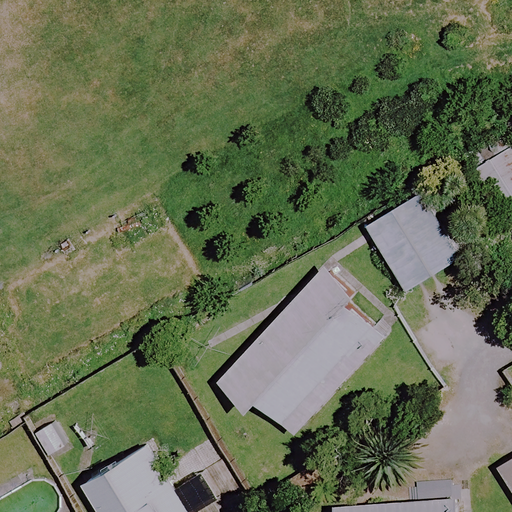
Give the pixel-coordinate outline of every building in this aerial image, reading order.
[(511,217),(511,137),(509,132),(464,155),(499,224),(511,217)] [(460,260),(422,194),(369,225),(407,290),(460,260)] [(394,331),(329,269),(221,381),(251,409),(261,398),(297,432),(394,331)] [(191,511),(149,445),(85,486),(101,511),(191,511)] [(511,461),(501,469),(511,486),(511,461)] [(460,511),(459,497),(338,506),(338,511),(460,511)]
